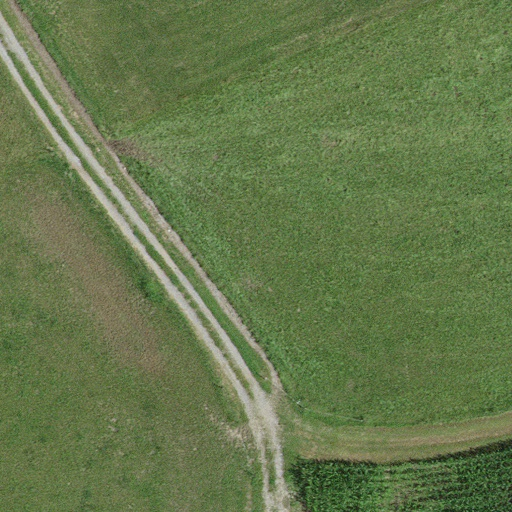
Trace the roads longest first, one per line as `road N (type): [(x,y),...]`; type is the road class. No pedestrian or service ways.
road 1 (track): [(0,43),(277,430)]
road 2 (track): [(277,430),(356,443),(511,427)]
